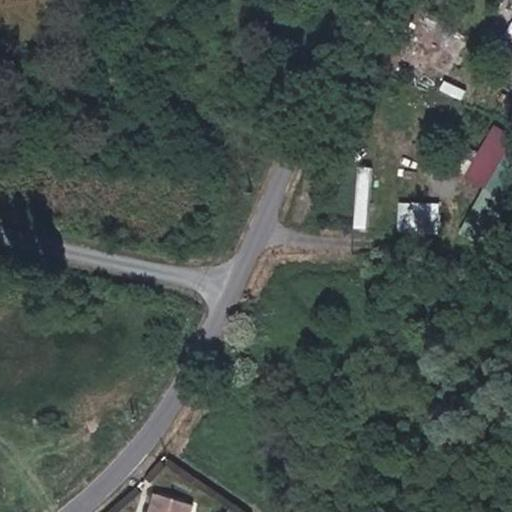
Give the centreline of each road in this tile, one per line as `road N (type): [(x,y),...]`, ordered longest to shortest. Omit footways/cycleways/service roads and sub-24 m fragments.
road 1 (unclassified): [(368,0),(236,292)]
road 2 (unclassified): [(236,292),(142,448),(67,511)]
road 3 (unclassified): [(236,292),(0,236)]
